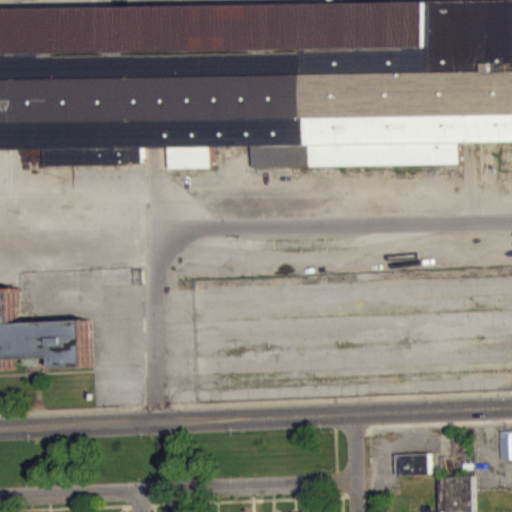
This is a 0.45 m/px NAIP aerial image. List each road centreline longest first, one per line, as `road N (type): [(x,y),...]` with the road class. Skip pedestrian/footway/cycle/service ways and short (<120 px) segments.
road 1 (secondary): [(0,426),(511,398)]
road 2 (residential): [(0,494),(355,477)]
